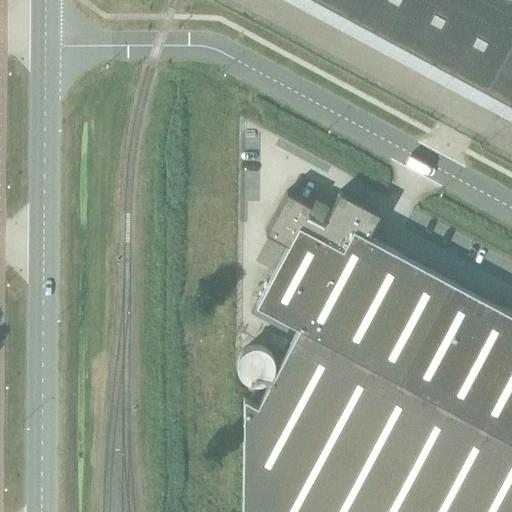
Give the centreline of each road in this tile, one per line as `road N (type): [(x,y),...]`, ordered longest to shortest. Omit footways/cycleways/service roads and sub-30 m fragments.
road 1 (unclassified): [(44,37),(215,49),(511,208)]
road 2 (tertiary): [(44,37),(40,511)]
